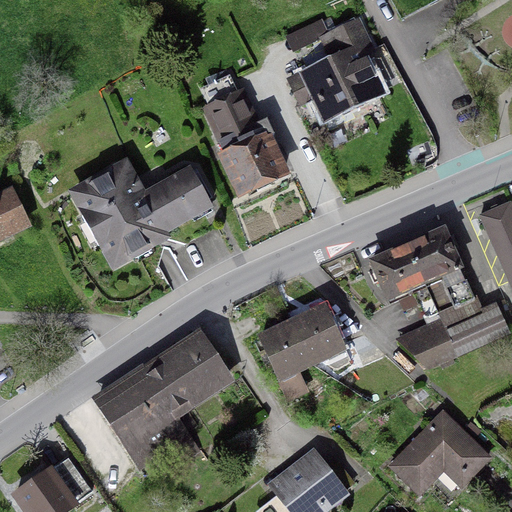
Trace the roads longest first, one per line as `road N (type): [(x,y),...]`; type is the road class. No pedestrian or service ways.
road 1 (tertiary): [(511,163),(262,271),(0,436)]
road 2 (unknown): [(338,237),(262,74)]
